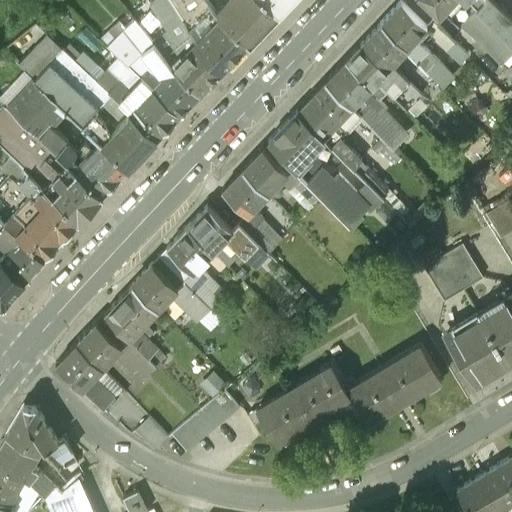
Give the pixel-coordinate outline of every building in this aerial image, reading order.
[(194,43),(222,68),(244,44),(218,20),(222,15),(219,13),(209,0),(170,0),(183,19),(197,40),(194,43)] [(211,0),(224,16),(249,39),(278,9),(268,0),(211,0)] [(268,0),(278,9),(286,0),(268,0)] [(424,0),(436,12),(437,13),(439,10),(448,0),(424,0)] [(466,0),(475,9),(483,0),(466,0)] [(490,0),(483,0),(475,9),(498,31),(510,19),(490,0)] [(400,1),(380,21),(406,47),(405,48),(414,58),(423,49),(425,47),(415,37),(425,27),(400,1)] [(439,10),(437,13),(436,12),(431,18),(448,35),(456,27),(439,10)] [(194,43),(197,40),(183,19),(170,27),(167,22),(163,24),(175,42),(177,41),(185,54),(194,43)] [(511,20),(510,19),(498,31),(506,40),(511,32),(511,20)] [(406,47),(380,21),(360,43),(386,68),(405,48),(406,47)] [(148,35),(153,42),(161,36),(156,29),(148,35)] [(142,51),(153,42),(148,35),(144,30),(132,39),(142,51)] [(138,56),(132,47),(118,34),(107,44),(128,64),(138,56)] [(153,87),(180,111),(199,92),(172,67),(153,42),(142,51),(141,51),(162,78),(153,87)] [(172,67),(199,92),(222,68),(194,43),(185,54),(172,67)] [(386,68),(360,43),(345,58),(370,84),(386,68)] [(423,49),(414,58),(433,77),(443,68),(423,49)] [(370,84),(345,58),(325,80),(351,105),(370,84)] [(66,108),(82,123),(93,111),(97,107),(82,93),(81,94),(49,64),(34,79),(64,107),(65,106),(66,108)] [(109,90),(117,81),(106,71),(98,80),(109,90)] [(130,111),(156,136),(180,111),(153,87),(142,76),(128,91),(117,81),(109,90),(108,91),(130,111)] [(386,86),(398,99),(403,94),(406,97),(410,93),(394,77),(386,86)] [(51,123),(66,108),(65,106),(64,107),(34,79),(8,106),(39,135),(51,123)] [(325,80),(297,109),(322,135),(332,144),(339,136),(345,130),(335,121),(351,105),(325,80)] [(398,99),(386,86),(375,96),(409,131),(420,120),(398,99)] [(0,104),(0,144),(10,154),(43,185),(53,175),(39,162),(44,156),(58,169),(66,161),(39,135),(8,106),(3,101),(0,104)] [(372,102),(364,103),(356,111),(388,145),(402,131),(388,116),(384,115),(372,102)] [(322,135),(297,109),(268,139),(292,164),(293,164),(292,165),(301,174),(306,179),(315,170),(312,166),(301,164),(298,161),(313,145),(322,135)] [(101,140),(128,166),(156,136),(130,111),(112,130),(93,111),(82,123),(101,140)] [(67,160),(102,193),(128,166),(101,140),(93,149),(85,143),(79,149),(75,150),(67,141),(68,140),(51,123),(39,135),(66,161),(67,160)] [(315,170),(306,179),(320,193),(360,234),(374,220),(362,207),(365,204),(370,209),(382,196),(363,177),(332,144),(322,135),(313,145),(335,168),(338,175),(331,181),(317,167),(315,170)] [(332,144),(363,177),(366,174),(357,164),(361,159),(339,136),(332,144)] [(286,170),(262,146),(242,167),(267,192),(279,178),(289,188),(292,184),(301,174),(292,165),(293,164),(292,164),(286,170)] [(2,183),(60,237),(78,218),(43,185),(10,154),(1,165),(10,174),(2,183)] [(43,185),(78,218),(102,193),(67,160),(66,161),(58,169),(44,156),(39,162),(53,175),(43,185)] [(267,192),(242,167),(222,188),(245,213),(238,220),(248,230),(255,222),(256,223),(262,217),(252,207),(267,192)] [(306,179),(301,174),(292,184),(310,203),(320,193),(306,179)] [(0,215),(4,219),(43,256),(60,237),(2,183),(0,184),(0,215)] [(511,227),(511,202),(509,198),(485,212),(499,236),(511,227)] [(231,228),(207,204),(187,225),(212,249),(225,236),(231,229),(231,228)] [(0,256),(24,277),(43,256),(4,219),(0,222),(0,241),(7,248),(1,255),(0,256)] [(248,230),(238,220),(231,228),(231,229),(225,236),(239,251),(244,246),(253,255),(257,251),(254,247),(259,242),(248,230)] [(248,230),(259,242),(263,238),(266,241),(270,237),(256,223),(255,222),(248,230)] [(212,249),(187,225),(166,246),(190,270),(183,278),(192,288),(201,279),(199,276),(204,270),(198,264),(212,249)] [(462,241),(442,253),(463,287),(482,275),(462,241)] [(463,287),(442,253),(423,264),(444,298),(463,287)] [(0,297),(6,297),(24,277),(0,256),(1,255),(0,254),(0,297)] [(176,286),(152,261),(132,283),(157,307),(170,293),(180,303),(184,298),(183,297),(192,288),(183,278),(176,286)] [(192,288),(204,300),(209,295),(212,298),(216,294),(201,279),(192,288)] [(157,307),(132,283),(112,304),(136,328),(128,337),(129,337),(137,346),(146,337),(137,328),(157,307)] [(204,300),(192,288),(183,297),(184,298),(198,312),(203,308),(199,305),(204,300)] [(511,294),(479,314),(508,361),(511,358),(511,294)] [(479,314),(445,335),(473,382),(475,381),(476,384),(485,379),(483,376),(508,361),(479,314)] [(95,321),(75,341),(101,367),(119,347),(121,346),(95,321)] [(129,337),(121,346),(119,347),(142,371),(147,366),(144,362),(148,357),(137,346),(129,337)] [(146,337),(137,346),(148,357),(154,352),(157,355),(161,351),(146,337)] [(101,367),(75,341),(55,362),(90,396),(100,385),(92,377),(101,367)] [(330,363),(256,408),(276,442),(351,397),(366,422),(440,377),(420,343),(345,388),(330,363)] [(100,385),(90,396),(107,412),(117,401),(100,385)] [(224,387),(170,432),(186,451),(240,405),(224,387)] [(35,403),(23,402),(5,432),(36,450),(41,442),(44,448),(58,440),(35,403)] [(168,434),(148,414),(133,428),(153,447),(168,434)] [(36,450),(5,432),(0,440),(0,461),(22,474),(30,461),(36,450)] [(511,455),(503,461),(511,476),(511,455)] [(69,484),(78,476),(84,472),(77,460),(71,464),(70,463),(56,471),(68,484),(69,484)] [(22,474),(0,461),(0,511),(9,511),(14,504),(7,500),(22,474)] [(30,461),(22,474),(43,494),(50,511),(61,511),(56,501),(61,498),(54,486),(30,461)] [(511,500),(511,476),(503,461),(479,475),(499,508),(511,500)] [(479,475),(456,489),(459,494),(470,511),(492,511),(499,508),(479,475)] [(92,511),(78,476),(69,484),(68,484),(63,488),(72,511),(92,511)] [(136,491),(122,497),(129,511),(145,511),(148,511),(136,491)] [(454,511),(470,511),(459,494),(448,501),(454,511)]
